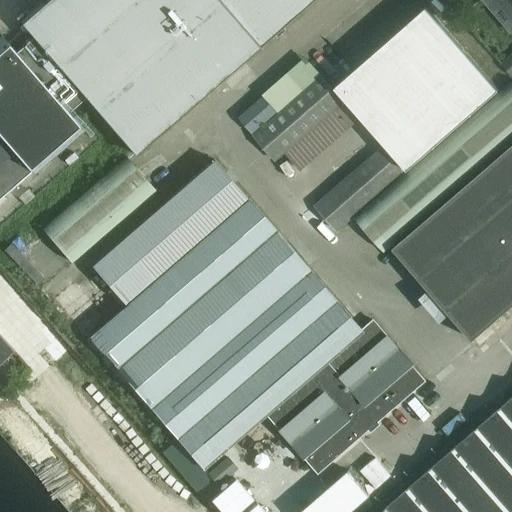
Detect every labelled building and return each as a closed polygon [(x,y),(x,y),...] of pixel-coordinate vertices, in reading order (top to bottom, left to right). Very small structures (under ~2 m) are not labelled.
[(45,0),(20,22),(134,155),(314,0),(45,0)] [(511,0),(498,0),(511,15),(511,0)] [(335,88),(407,170),(498,90),(427,8),(335,88)] [(0,196),(78,128),(1,39),(0,40),(0,196)] [(511,55),(502,65),(511,75),(511,55)] [(343,102),(321,77),(253,136),(275,161),(343,102)] [(384,252),(511,142),(511,83),(356,219),(384,252)] [(251,134),(276,113),(263,98),(238,119),(251,134)] [(511,145),(393,248),(472,340),(511,305),(511,145)] [(315,206),(337,231),(404,172),(382,147),(315,206)] [(170,155),(147,173),(155,183),(177,165),(170,155)] [(154,189),(127,159),(43,232),(70,262),(154,189)] [(246,198),(213,160),(91,266),(124,303),(246,198)] [(409,363),(388,339),(372,320),(361,330),(248,201),(87,341),(203,471),(265,414),(281,433),(302,456),(317,474),(424,381),(409,363)] [(511,511),(511,399),(382,511),(511,511)] [(422,422),(438,441),(445,434),(430,416),(422,422)] [(218,483),(237,467),(228,457),(209,473),(218,483)] [(377,489),(392,476),(376,458),(361,471),(377,489)] [(349,471),(302,511),(351,511),(370,495),(349,471)] [(237,511),(253,498),(235,478),(211,499),(222,511),(237,511)] [(265,511),(257,503),(246,511),(265,511)]
